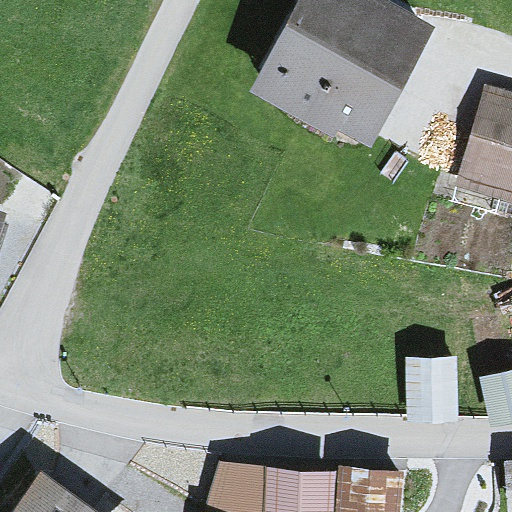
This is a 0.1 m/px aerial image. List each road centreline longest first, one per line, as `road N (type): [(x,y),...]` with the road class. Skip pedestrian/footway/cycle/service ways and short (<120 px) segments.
road 1 (residential): [(16,390),(175,426),(511,437)]
road 2 (residential): [(16,390),(80,215),(182,0)]
